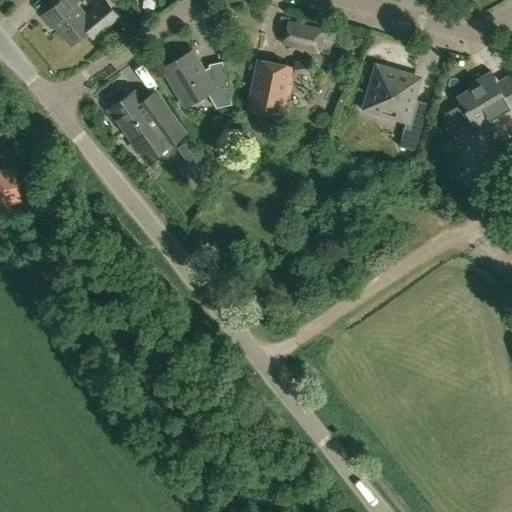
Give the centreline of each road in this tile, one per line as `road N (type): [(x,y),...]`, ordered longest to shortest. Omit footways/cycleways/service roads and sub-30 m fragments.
road 1 (unclassified): [(261,362),(54,105)]
road 2 (unclassified): [(261,362),(511,205)]
road 3 (residential): [(329,0),(460,45),(511,31)]
road 4 (unclassified): [(381,511),(261,362)]
road 5 (residential): [(54,105),(198,0)]
